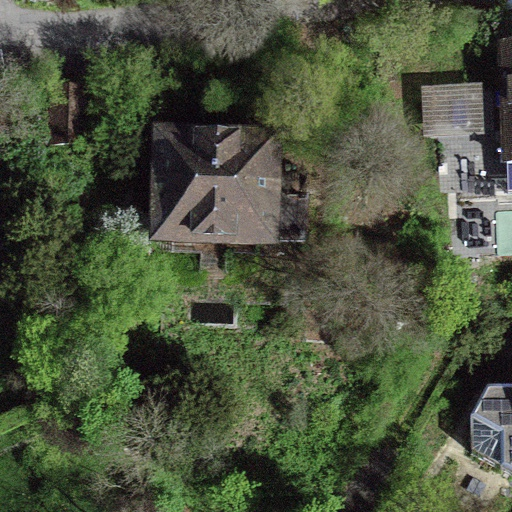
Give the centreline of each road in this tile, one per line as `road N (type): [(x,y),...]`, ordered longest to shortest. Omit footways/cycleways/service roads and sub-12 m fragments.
road 1 (residential): [(0,20),(139,26),(372,0)]
road 2 (residential): [(351,511),(433,373)]
